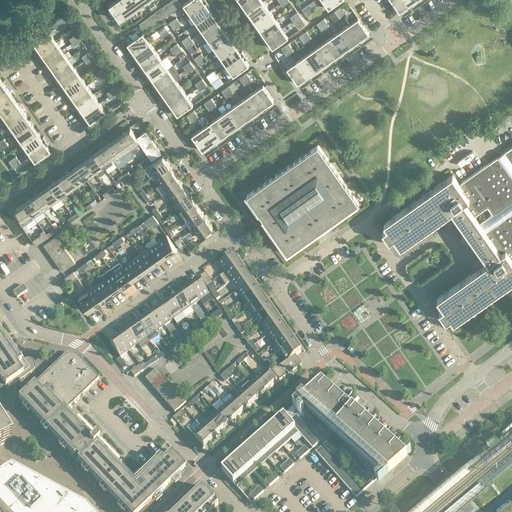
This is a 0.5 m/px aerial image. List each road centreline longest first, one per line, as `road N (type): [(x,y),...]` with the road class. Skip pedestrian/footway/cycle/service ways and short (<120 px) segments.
road 1 (residential): [(204,466),(78,341),(35,332),(0,289)]
road 2 (residential): [(200,178),(397,37)]
road 3 (residential): [(92,330),(237,230)]
road 4 (unclassified): [(398,267),(367,223),(276,286)]
road 5 (unclassified): [(416,292),(456,265),(454,247),(440,239),(398,267)]
road 6 (residential): [(327,358),(423,436)]
road 7 (residential): [(144,102),(89,19),(92,0)]
